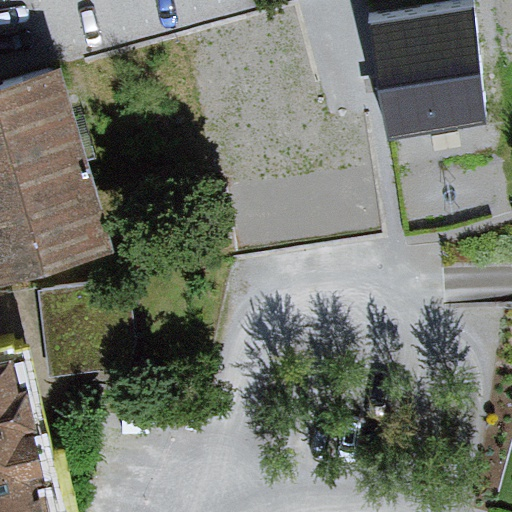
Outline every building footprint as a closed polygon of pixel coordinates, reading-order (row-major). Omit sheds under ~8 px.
[(468,0),(400,0),(372,5),(393,127),(487,111),(468,0)] [(0,270),(114,238),(60,47),(0,64),(0,270)] [(104,277),(40,285),(50,371),(145,359),(136,288),(106,292),(104,277)] [(0,501),(28,496),(3,365),(0,365),(0,501)] [(30,511),(28,496),(0,501),(0,511),(30,511)]
